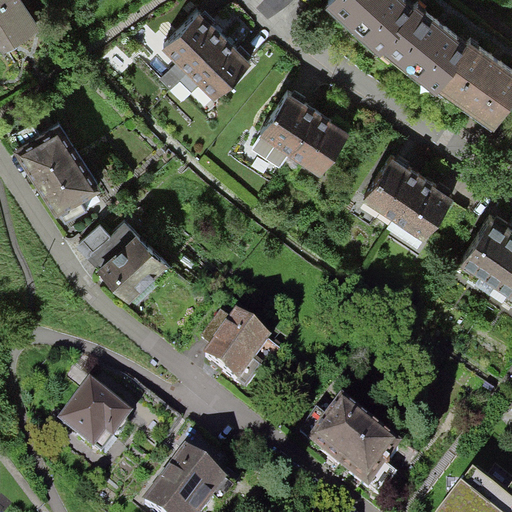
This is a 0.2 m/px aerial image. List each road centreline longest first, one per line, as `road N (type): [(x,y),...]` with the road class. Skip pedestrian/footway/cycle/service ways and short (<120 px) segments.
road 1 (residential): [(362,511),(91,291),(0,159)]
road 2 (residential): [(454,148),(257,0)]
